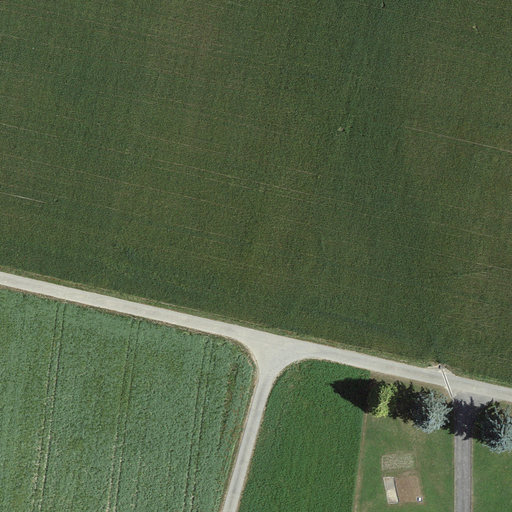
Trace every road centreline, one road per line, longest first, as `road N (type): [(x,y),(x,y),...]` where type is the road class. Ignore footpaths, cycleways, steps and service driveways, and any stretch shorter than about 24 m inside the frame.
road 1 (track): [(511,396),(0,280)]
road 2 (track): [(275,343),(229,511)]
